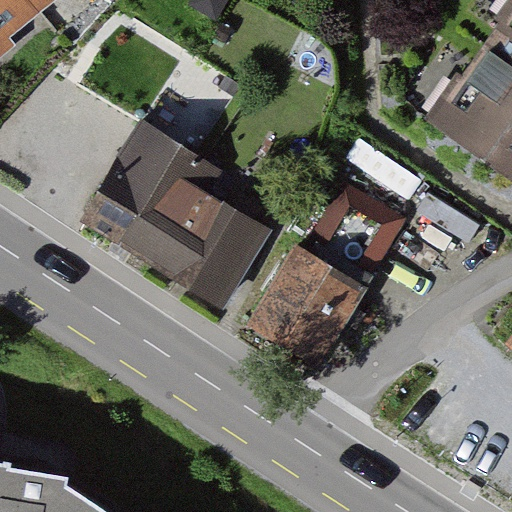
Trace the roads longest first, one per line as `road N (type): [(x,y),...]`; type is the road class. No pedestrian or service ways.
road 1 (primary): [(0,247),(316,454)]
road 2 (residential): [(511,273),(395,352),(316,454)]
